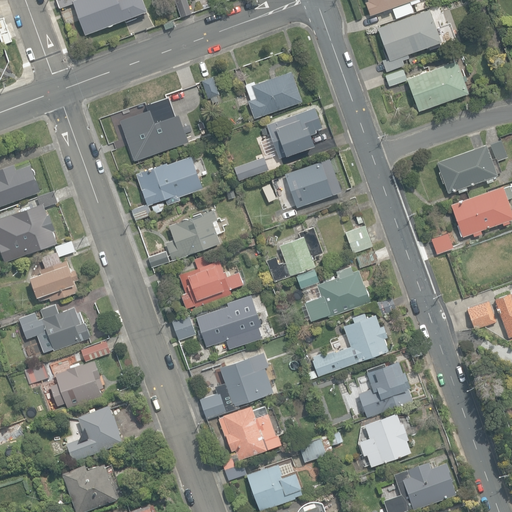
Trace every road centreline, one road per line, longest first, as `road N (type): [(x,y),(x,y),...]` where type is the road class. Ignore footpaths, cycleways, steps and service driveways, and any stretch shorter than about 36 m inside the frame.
road 1 (residential): [(54,90),(207,511)]
road 2 (tertiary): [(370,154),(499,511)]
road 3 (residential): [(293,0),(54,90)]
road 4 (tertiary): [(312,0),(370,154)]
road 5 (residential): [(370,154),(511,111)]
